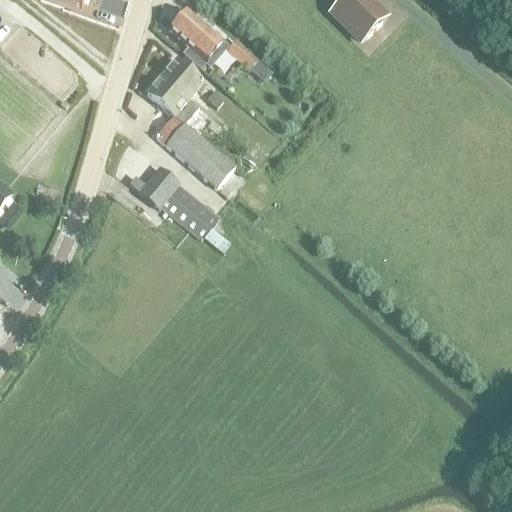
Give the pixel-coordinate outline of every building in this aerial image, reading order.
[(53,0),(83,10),(86,0),(53,0)] [(344,0),(331,14),(363,45),(386,21),(364,0),(344,0)] [(215,56),(223,47),(186,15),(169,34),(190,51),(184,58),(199,71),(207,63),(197,54),(204,46),(215,56)] [(226,54),(249,74),(257,64),(235,44),(226,54)] [(176,62),(161,81),(188,104),(196,95),(200,98),(208,89),(204,86),(176,62)] [(188,104),(161,81),(147,97),(173,120),(156,139),(217,192),(227,201),(244,180),(234,172),(184,128),(197,112),(188,104)] [(206,103),(216,112),(223,104),(213,96),(206,103)] [(59,106),(64,110),(67,107),(62,102),(59,106)] [(326,141),(333,147),(350,130),(343,124),(326,141)] [(146,189),(141,195),(160,214),(163,211),(162,210),(179,189),(159,173),(146,189)] [(130,186),(141,195),(146,189),(135,180),(130,186)] [(0,212),(13,198),(0,186),(0,212)] [(162,210),(163,211),(201,243),(219,221),(179,189),(162,210)]
